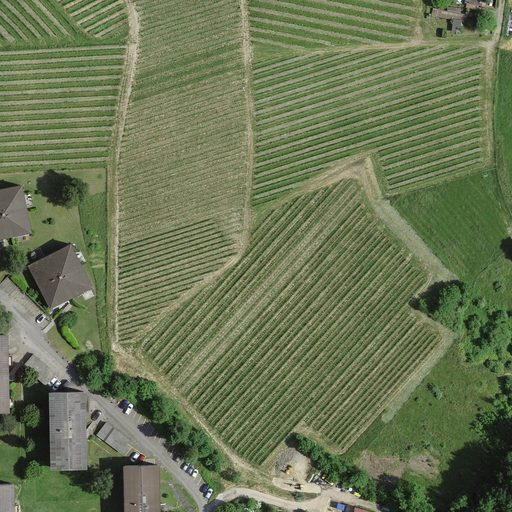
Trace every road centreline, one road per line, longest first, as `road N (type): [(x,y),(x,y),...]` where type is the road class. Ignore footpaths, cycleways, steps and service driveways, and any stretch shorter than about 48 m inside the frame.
road 1 (track): [(238,0),(248,16),(251,132),(242,235),(232,235),(214,212),(116,241)]
road 2 (residential): [(203,511),(185,483),(0,301)]
